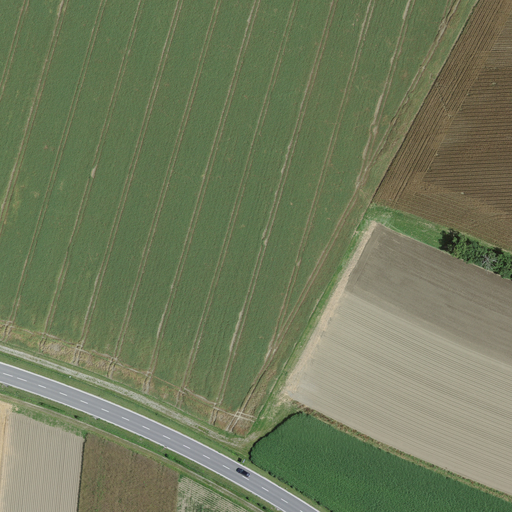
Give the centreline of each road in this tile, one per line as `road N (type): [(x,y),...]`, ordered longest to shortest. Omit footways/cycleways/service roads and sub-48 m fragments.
road 1 (secondary): [(302,511),(186,446),(0,372)]
road 2 (track): [(0,394),(145,450),(262,511)]
road 3 (track): [(0,347),(119,390),(228,443)]
